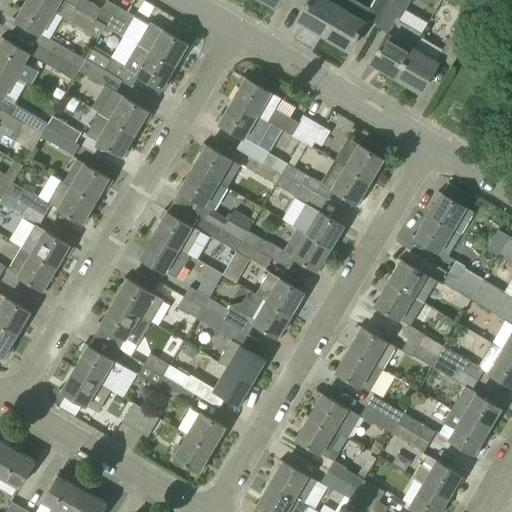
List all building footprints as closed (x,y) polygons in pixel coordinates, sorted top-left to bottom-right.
[(27,0),(16,19),(41,34),(54,11),(35,0),(27,0)] [(107,0),(103,8),(88,0),(35,0),(54,11),(99,38),(102,34),(106,26),(118,6),(107,0)] [(308,0),(298,19),(323,34),(340,6),(329,0),(308,0)] [(343,0),(340,6),(323,34),(349,50),(366,21),(363,20),(365,17),(378,25),(392,0),(375,0),(370,8),(356,0),(343,0)] [(420,35),(398,22),(410,0),(392,0),(378,25),(377,27),(388,33),(371,62),(396,77),(420,35)] [(111,29),(123,36),(135,16),(118,6),(106,26),(111,29)] [(439,57),(452,65),(476,24),(463,15),(444,49),(420,35),(396,77),(421,92),(438,62),(436,61),(439,57)] [(171,34),(186,42),(194,29),(179,20),(171,34)] [(187,43),(186,42),(171,34),(151,22),(138,44),(174,66),(187,43)] [(107,37),(111,29),(106,26),(102,34),(107,37)] [(42,47),(81,69),(87,59),(48,36),(42,47)] [(113,57),(112,59),(105,70),(123,80),(132,86),(139,75),(161,88),(174,66),(138,44),(124,36),(111,56),(113,57)] [(0,46),(0,65),(16,75),(31,84),(40,70),(24,61),(30,52),(5,38),(0,46)] [(74,80),(80,70),(81,69),(42,47),(36,57),(74,80)] [(87,59),(81,69),(80,70),(105,85),(113,90),(113,89),(116,91),(123,80),(105,70),(87,59)] [(0,95),(3,98),(4,96),(16,75),(0,65),(0,95)] [(264,87),(270,77),(260,71),(254,81),(264,87)] [(281,98),(246,77),(233,100),(271,123),(302,141),(314,121),(303,115),(299,122),(276,108),(281,98)] [(125,96),(116,91),(113,89),(113,90),(100,111),(135,132),(148,110),(125,96)] [(4,96),(3,98),(0,102),(0,108),(23,121),(43,133),(47,126),(49,123),(16,103),(4,96)] [(220,123),(249,140),(258,145),(271,123),(233,100),(220,122),(220,123)] [(135,132),(100,111),(87,134),(122,155),(135,132)] [(53,115),(49,123),(47,126),(76,142),(81,132),(53,115)] [(41,135),(43,133),(23,121),(16,132),(13,139),(32,150),(41,135)] [(314,121),(302,141),(312,147),(315,142),(322,145),(330,130),(324,126),(324,127),(314,121)] [(47,126),(43,133),(41,135),(74,155),(80,145),(76,142),(47,126)] [(348,137),(334,160),(346,167),(370,181),(383,158),(348,137)] [(387,145),(381,142),(376,149),(383,153),(387,145)] [(193,167),(227,187),(241,164),(231,159),(207,144),(193,167)] [(269,152),(263,163),(282,174),(288,164),(269,152)] [(276,184),(282,174),(263,163),(251,156),(245,166),(276,184)] [(0,194),(5,197),(8,192),(14,182),(23,165),(14,160),(6,173),(0,170),(0,194)] [(71,185),(96,200),(109,177),(85,163),(71,185)] [(282,174),(301,185),(308,175),(288,164),(282,174)] [(214,209),(227,187),(193,167),(180,190),(204,204),(205,203),(214,209)] [(370,181),(346,167),(333,188),(357,203),(370,181)] [(301,185),(282,174),(276,184),(296,195),(295,196),(314,208),(321,197),(301,185)] [(59,208),(83,222),(96,200),(71,185),(61,179),(48,201),(34,192),(32,193),(14,182),(8,192),(45,215),(52,203),(59,207),(59,208)] [(35,224),(22,246),(56,266),(69,244),(46,230),(39,226),(45,215),(8,192),(5,197),(0,205),(0,216),(3,218),(9,207),(20,213),(20,215),(35,224)] [(429,215),(452,229),(453,228),(465,207),(442,192),(429,215)] [(222,229),(243,241),(249,230),(255,221),(235,209),(222,229)] [(167,211),(167,212),(154,234),(187,253),(200,230),(237,251),(243,241),(222,229),(198,215),(191,225),(167,211)] [(320,211),(307,233),(330,247),(343,225),(320,211)] [(453,228),(452,229),(429,215),(415,237),(439,251),(440,250),(448,256),(461,234),(453,228)] [(298,228),(284,250),(294,256),(317,270),(330,247),(307,233),(298,228)] [(263,253),(270,241),(268,240),(267,241),(249,230),(243,241),(263,253)] [(498,255),(509,236),(499,230),(487,249),(498,255)] [(154,234),(141,257),(165,271),(177,278),(190,255),(187,253),(154,234)] [(498,255),(511,263),(511,237),(509,236),(498,255)] [(243,241),(237,251),(223,274),(236,282),(250,259),(266,268),(271,258),(263,253),(243,241)] [(56,266),(22,246),(9,269),(43,289),(56,266)] [(389,282),(424,302),(437,280),(402,260),(389,282)] [(449,272),(478,289),(484,279),(464,267),(465,265),(456,260),(449,272)] [(270,271),(256,294),(291,314),(304,292),(280,278),(270,271)] [(472,299),(478,289),(449,272),(443,282),(472,299)] [(164,299),(128,278),(115,301),(151,322),(164,299)] [(511,295),(484,279),(478,289),(511,308),(511,295)] [(438,356),(444,346),(426,335),(426,334),(411,325),(424,302),(389,282),(376,304),(408,323),(401,335),(408,339),(438,356)] [(184,297),(203,308),(210,297),(191,285),(184,297)] [(511,319),(511,308),(478,289),(472,299),(511,322),(511,319)] [(254,323),(278,337),(291,314),(256,294),(250,290),(243,301),(231,304),(229,308),(210,297),(203,308),(261,342),(248,334),(254,323)] [(0,323),(17,334),(30,311),(0,293),(0,323)] [(178,306),(189,313),(198,318),(203,308),(184,297),(178,306)] [(115,301),(102,323),(102,324),(126,338),(138,345),(151,322),(115,301)] [(228,367),(228,368),(251,382),(265,359),(254,353),(261,342),(203,308),(198,318),(216,329),(216,330),(231,339),(218,361),(228,367)] [(17,334),(0,323),(0,353),(4,356),(17,334)] [(350,349),(383,369),(396,346),(363,327),(350,349)] [(511,354),(511,333),(502,349),(511,354)] [(432,366),(438,356),(408,339),(401,350),(412,356),(413,354),(432,366)] [(75,368),(100,382),(111,389),(125,367),(113,360),(113,359),(85,343),(81,350),(85,352),(75,368)] [(492,343),(478,366),(489,373),(489,372),(511,384),(511,354),(502,349),(492,343)] [(198,350),(187,344),(182,351),(193,358),(198,350)] [(444,346),(438,356),(470,376),(477,365),(444,346)] [(370,391),(383,369),(350,349),(336,372),(370,391)] [(164,375),(170,365),(151,353),(144,364),(164,375)] [(470,376),(438,356),(432,366),(465,385),(470,376)] [(164,375),(144,364),(138,373),(158,385),(164,375)] [(238,404),(251,382),(228,368),(216,388),(191,374),(190,376),(170,365),(164,375),(194,393),(219,407),(225,396),(238,404)] [(98,412),(111,389),(100,382),(75,368),(62,391),(98,412)] [(164,375),(158,385),(189,403),(194,393),(164,375)] [(458,398),(451,409),(487,431),(501,408),(476,393),(470,405),(458,398)] [(310,416),(347,437),(360,415),(323,394),(310,416)] [(367,405),(398,423),(405,413),(373,394),(367,405)] [(134,402),(122,422),(132,428),(144,408),(134,402)] [(398,423),(367,405),(361,415),(372,423),(373,421),(393,433),(398,423)] [(132,428),(148,437),(160,417),(144,408),(132,428)] [(451,409),(444,423),(455,430),(450,438),(474,453),(487,431),(451,409)] [(212,448),(225,426),(202,412),(188,434),(212,448)] [(405,413),(398,423),(430,442),(436,431),(405,413)] [(334,460),(347,437),(310,416),(297,438),(334,460)] [(430,442),(398,423),(393,433),(424,451),(430,442)] [(199,471),(212,448),(188,434),(175,457),(199,471)] [(0,464),(10,446),(0,440),(0,464)] [(10,446),(0,464),(0,474),(20,487),(35,461),(10,446)] [(347,467),(334,460),(327,471),(359,490),(365,479),(346,468),(347,467)] [(412,476),(424,483),(448,497),(462,475),(437,460),(431,470),(420,463),(412,476)] [(271,483),(294,496),(294,497),(304,503),(317,480),(284,461),(271,483)] [(359,490),(327,471),(320,483),(333,491),(334,488),(353,500),(359,490)] [(48,511),(68,511),(82,489),(59,475),(44,500),(52,505),(48,511)] [(359,490),(379,502),(384,491),(365,479),(359,490)] [(294,497),(294,496),(271,483),(258,506),(268,511),(290,511),(286,510),(294,497)] [(439,511),(448,497),(424,483),(410,506),(421,511),(439,511)] [(82,489),(68,511),(102,511),(107,503),(82,489)] [(359,490),(353,500),(372,511),(371,511),(385,511),(388,507),(379,502),(359,490)] [(7,511),(19,511),(23,507),(13,502),(7,511)]
